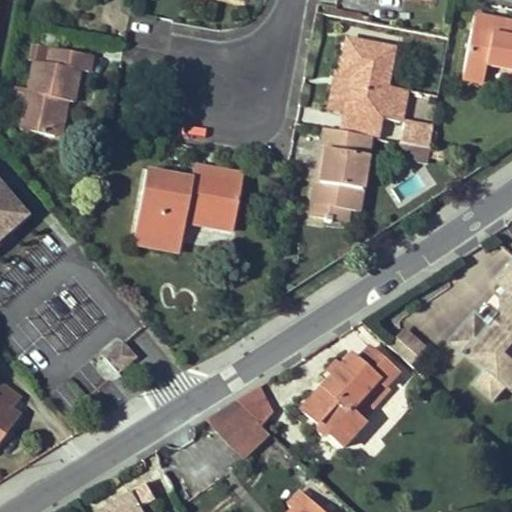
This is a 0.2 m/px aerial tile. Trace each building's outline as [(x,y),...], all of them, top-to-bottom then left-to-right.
[(493,18),(471,14),(460,77),(480,81),(484,64),(511,69),(511,22),(506,22),(504,31),(491,29),(493,18)] [(343,111),(381,118),(397,122),(404,90),(383,86),(391,49),(345,40),(338,76),(352,79),(350,87),(348,86),(343,111)] [(56,98),(66,101),(70,101),(77,70),(87,72),(91,56),(30,43),(26,60),(33,61),(18,131),(51,138),(58,107),(54,106),(56,98)] [(326,107),(343,111),(348,86),(350,87),(352,79),(338,76),(332,76),(326,107)] [(57,139),(66,101),(56,98),(54,106),(58,107),(51,138),(57,139)] [(367,137),(377,139),(381,118),(343,111),(335,131),(367,137)] [(403,124),(399,143),(426,148),(430,128),(403,124)] [(319,149),(310,205),(309,216),(323,218),(322,222),(329,223),(330,219),(344,222),(346,211),(356,212),(364,156),(367,137),(335,131),(323,128),(319,149)] [(426,148),(399,143),(396,158),(423,163),(426,148)] [(188,187),(181,223),(229,232),(241,174),(192,165),(188,187)] [(133,231),(178,239),(181,223),(188,187),(166,183),(167,175),(143,171),(133,231)] [(0,226),(4,232),(22,217),(0,190),(0,226)] [(131,244),(175,252),(178,239),(133,231),(131,244)] [(511,259),(494,282),(507,293),(500,302),(501,322),(506,326),(507,328),(494,331),(474,315),(461,331),(476,343),(476,344),(468,353),(464,359),(484,376),(475,388),(494,404),(507,389),(511,393),(511,259)] [(405,326),(387,346),(411,367),(429,347),(405,326)] [(449,346),(464,359),(468,353),(476,344),(476,343),(461,331),(449,346)] [(129,364),(136,358),(126,347),(118,353),(129,364)] [(374,380),(381,385),(392,373),(363,348),(352,361),(346,355),(297,412),(312,424),(311,433),(317,438),(325,437),(341,450),(362,425),(358,422),(346,412),(374,380)] [(118,374),(129,364),(118,353),(108,362),(118,374)] [(111,380),(118,374),(108,362),(101,367),(100,369),(100,371),(101,372),(101,374),(102,375),(102,377),(104,378),(105,378),(106,379),(108,380),(109,380),(111,380)] [(385,389),(381,385),(374,380),(346,412),(358,422),(385,389)] [(0,436),(18,414),(8,406),(15,397),(0,384),(0,436)] [(253,399),(243,409),(260,424),(269,414),(253,399)] [(236,409),(231,405),(204,421),(215,432),(236,409)] [(264,435),(236,409),(215,432),(243,457),(264,435)] [(334,462),(318,479),(332,492),(337,485),(331,480),(336,474),(344,473),(347,465),(340,459),(334,462)] [(149,500),(140,485),(93,511),(139,511),(137,507),(149,500)] [(319,511),(297,491),(285,504),(288,507),(283,511),(319,511)]
